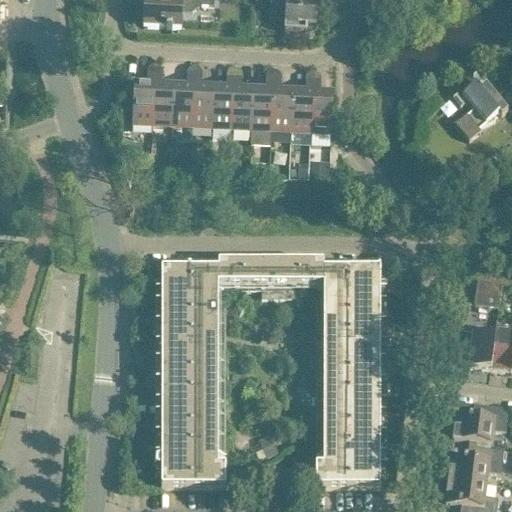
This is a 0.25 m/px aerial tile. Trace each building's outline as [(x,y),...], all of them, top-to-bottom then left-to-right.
[(213,0),(149,0),(149,6),(144,6),(143,31),(165,32),(165,34),(171,35),(171,32),(180,33),(181,16),(191,17),(198,11),(201,11),(201,9),(213,9),(213,0)] [(255,0),(255,10),(270,11),(269,24),(285,25),(284,35),(316,37),(318,5),(287,3),(286,0),(255,0)] [(123,92),(121,115),(132,116),(132,129),(152,130),(155,67),(153,67),(151,68),(150,69),(148,71),(148,72),(147,74),(147,83),(146,88),(134,87),(133,92),(123,92)] [(172,131),(174,89),(162,89),(162,76),(162,74),(162,72),(161,71),(160,69),(159,68),(157,68),(155,67),(152,130),(172,131)] [(191,132),(194,90),(195,69),(193,69),(191,70),(190,71),(188,72),(187,74),(187,75),(186,77),(186,90),(174,89),(172,131),(191,132)] [(211,133),(213,91),(202,90),(202,78),(202,76),(202,74),(201,73),(200,71),(198,70),(196,70),(195,69),(194,90),(191,132),(211,133)] [(231,134),(233,92),(234,71),(232,71),(231,72),(229,72),(228,74),(227,75),(226,77),(226,78),(226,92),(213,91),(211,133),(231,134)] [(251,135),(253,93),(241,92),(242,79),(242,77),(241,76),(240,74),(239,73),(238,72),(236,71),(234,71),(233,92),(231,134),(251,135)] [(271,136),(273,94),(274,73),(272,73),(270,74),(269,75),(267,76),(266,77),(266,79),(265,81),(265,93),(253,93),(251,135),(250,149),(270,150),(270,136),(271,136)] [(290,137),(292,95),(281,94),(281,81),(281,80),(281,78),(280,77),(279,75),(277,74),(276,73),(274,73),(273,94),(271,136),(290,137)] [(310,138),(312,96),(313,75),(311,75),(310,75),(308,76),(307,77),(306,79),(305,81),(305,82),(304,95),(292,95),(290,137),(310,138)] [(331,139),(333,97),(320,96),(321,83),(320,81),(320,80),(319,78),(318,77),(317,76),(315,75),(313,75),(312,96),(310,138),(331,139)] [(474,114),(455,129),(469,146),(481,136),(478,133),(495,125),(495,121),(500,117),(502,119),(508,114),(506,112),(488,89),(486,87),(480,92),(477,87),(462,99),(474,114)] [(308,168),(308,187),(326,188),(327,169),(308,168)] [(298,169),(298,186),(307,187),(308,170),(298,169)] [(322,295),(322,274),(322,268),(218,268),(218,274),(218,295),(225,295),(317,295),(322,295)] [(224,459),(225,295),(218,295),(218,274),(162,274),(161,492),(225,493),(225,470),(204,470),(204,459),(224,459)] [(379,493),(379,289),(379,274),(322,274),(322,295),(317,295),(316,459),(336,459),(336,470),(316,470),(316,493),(379,493)] [(499,300),(501,289),(477,284),(475,297),(499,300)] [(498,312),(499,300),(475,297),(474,309),(498,312)] [(490,375),(494,340),(459,336),(456,359),(469,360),(468,372),(490,375)] [(511,378),(511,372),(511,342),(494,340),(490,375),(511,378)] [(505,437),(508,413),(482,410),(480,423),(456,420),(454,443),(470,445),(469,451),(490,453),(492,436),(505,437)] [(502,455),(490,453),(469,451),(467,463),(451,461),(448,484),(487,489),(488,477),(499,478),(502,455)] [(485,501),(487,489),(448,484),(445,508),(461,510),(460,511),(494,511),(496,502),(485,501)]
